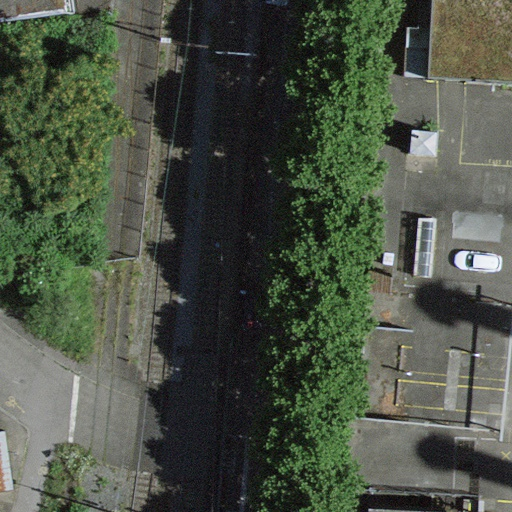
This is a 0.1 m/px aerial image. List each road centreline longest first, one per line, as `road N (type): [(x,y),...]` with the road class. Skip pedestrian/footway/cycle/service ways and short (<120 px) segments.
road 1 (residential): [(310,0),(276,436)]
road 2 (residential): [(276,436),(100,420),(49,401),(0,364)]
